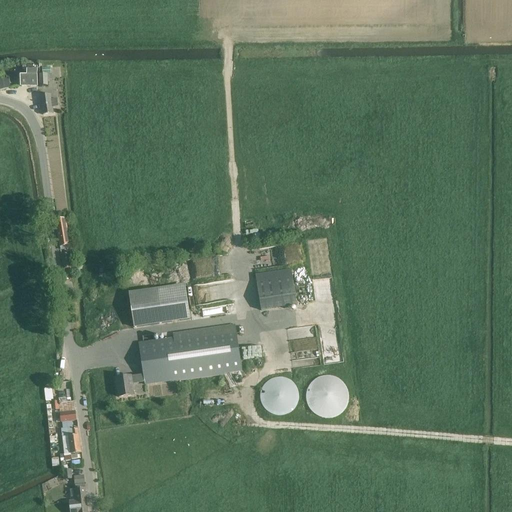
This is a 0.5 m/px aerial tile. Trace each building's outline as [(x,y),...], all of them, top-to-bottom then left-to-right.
[(28,66),(28,71),(28,76),(21,76),(21,86),(37,86),(37,76),(38,76),(38,71),(37,71),(37,66),(28,66)] [(47,87),(46,76),(38,76),(38,87),(47,87)] [(9,79),(0,81),(0,90),(11,88),(9,79)] [(51,100),(50,95),(40,97),(43,115),(53,114),(52,108),(58,107),(57,99),(51,100)] [(69,245),(65,219),(56,221),(60,247),(69,245)] [(63,269),(71,268),(69,254),(61,255),(63,269)] [(261,312),(297,307),(292,278),(256,283),(261,312)] [(185,284),(129,293),(134,329),(190,320),(185,284)] [(307,348),(306,339),(315,338),(313,326),(288,330),(290,346),(299,345),(299,350),(307,348)] [(236,330),(149,342),(139,344),(143,375),(131,377),(116,379),(119,398),(134,396),(132,383),(144,381),(145,385),(241,371),(236,330)] [(291,362),(309,360),(308,350),(291,352),(291,362)] [(316,379),(313,416),(344,418),(347,381),(316,379)] [(267,382),(268,414),(294,414),(293,381),(267,382)] [(75,412),(60,414),(61,423),(67,422),(71,455),(81,454),(79,435),(78,436),(77,429),(72,430),(71,422),(76,421),(75,412)] [(63,471),(64,478),(64,480),(72,479),(71,470),(63,471)] [(70,511),(87,511),(84,476),(74,477),(76,501),(69,502),(70,511)]
